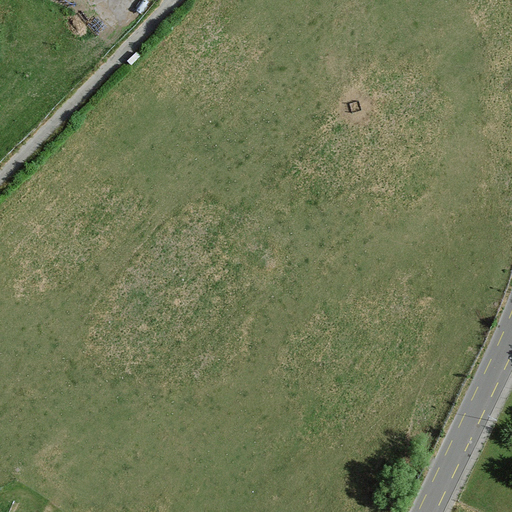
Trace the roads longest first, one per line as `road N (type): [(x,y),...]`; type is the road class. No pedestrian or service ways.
road 1 (residential): [(175,0),(0,178)]
road 2 (residential): [(429,511),(511,343)]
